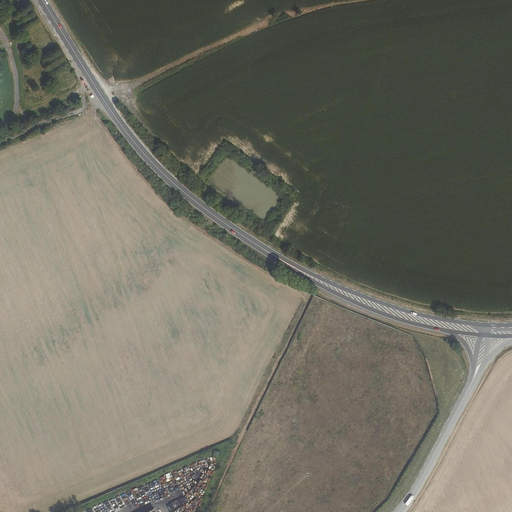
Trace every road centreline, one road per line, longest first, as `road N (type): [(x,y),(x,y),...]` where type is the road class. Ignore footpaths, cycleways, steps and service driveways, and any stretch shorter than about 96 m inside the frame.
road 1 (track): [(371,0),(267,24),(0,143)]
road 2 (secondary): [(267,252),(203,209),(141,152),(42,0)]
road 3 (track): [(211,511),(237,436),(311,280)]
road 4 (secondary): [(482,324),(377,301),(267,252)]
road 5 (secondary): [(267,252),(362,306),(446,330)]
road 6 (tertiary): [(399,511),(469,386)]
road 7 (unknown): [(402,508),(430,505),(511,462)]
